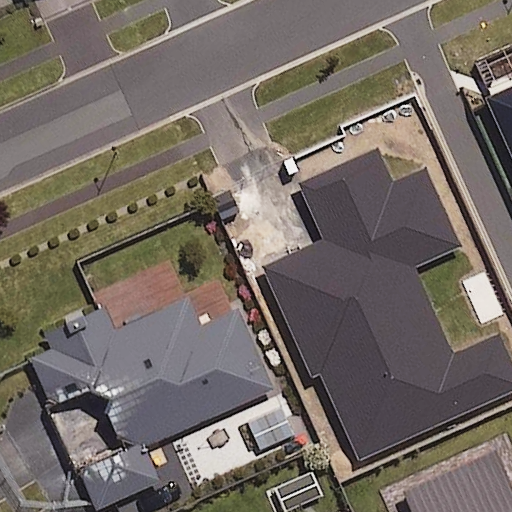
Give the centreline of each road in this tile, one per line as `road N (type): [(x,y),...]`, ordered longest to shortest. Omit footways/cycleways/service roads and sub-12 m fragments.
road 1 (residential): [(130,80),(309,0)]
road 2 (residential): [(130,80),(0,145)]
